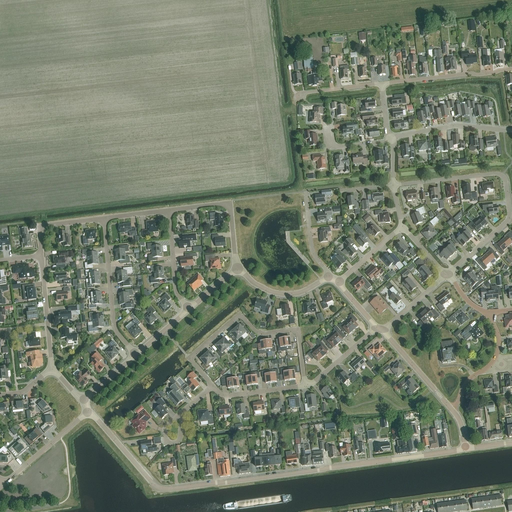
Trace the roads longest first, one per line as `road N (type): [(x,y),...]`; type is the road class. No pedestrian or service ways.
road 1 (unclassified): [(86,412),(158,488),(464,449)]
road 2 (residential): [(447,275),(508,217),(502,176),(391,186)]
road 3 (residential): [(305,386),(297,330),(261,332),(240,314),(188,357),(211,386)]
road 4 (residential): [(134,355),(111,322),(102,219)]
road 5 (residential): [(511,69),(381,84)]
road 6 (residential): [(167,211),(229,203),(236,268)]
road 7 (residential): [(390,140),(448,127),(511,131)]
